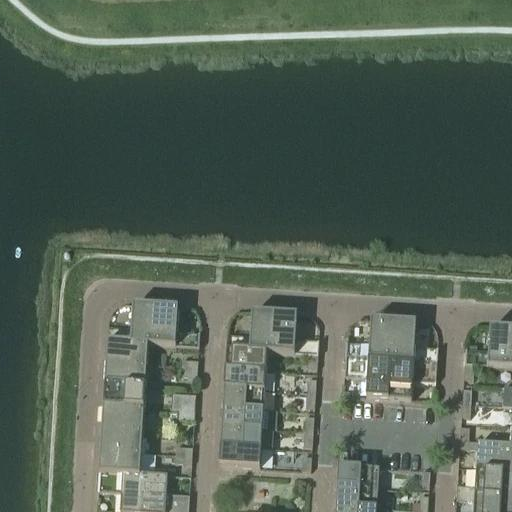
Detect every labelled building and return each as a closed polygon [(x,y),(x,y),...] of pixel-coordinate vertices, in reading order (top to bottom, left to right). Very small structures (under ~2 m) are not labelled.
[(153,351),(155,311),(133,309),(130,347),(130,349),(148,350),(148,351),(153,351)] [(175,352),(178,312),(155,311),(153,351),(175,352)] [(272,358),(274,318),(252,317),(249,355),(249,356),(267,357),(267,358),(272,358)] [(294,360),(297,320),(274,318),(272,358),(294,360)] [(391,365),(393,326),(371,324),(368,362),(345,361),(345,362),(391,365)] [(413,365),(416,327),(393,326),(391,365),(436,368),(436,367),(413,365)] [(510,373),(511,335),(511,333),(490,332),(487,372),(510,373)] [(146,371),(148,351),(148,350),(130,349),(130,347),(107,346),(106,369),(146,371)] [(266,377),(267,358),(267,357),(249,356),(249,355),(226,353),(225,374),(266,377)] [(317,374),(317,360),(309,360),(308,374),(317,374)] [(388,404),(391,365),(345,362),(344,382),(367,384),(366,403),(388,404)] [(197,375),(198,366),(181,365),(180,374),(197,375)] [(435,388),(436,368),(391,365),(388,404),(411,406),(412,387),(435,388)] [(145,393),(146,371),(106,369),(104,390),(145,393)] [(473,385),(474,371),(464,370),(463,384),(473,385)] [(197,383),(197,375),(180,374),(180,382),(197,383)] [(264,396),(266,377),(225,374),(224,393),(264,396)] [(315,399),(316,385),(307,385),(306,398),(315,399)] [(144,415),(145,393),(104,390),(103,412),(144,415)] [(263,415),(264,396),(224,393),(222,412),(263,415)] [(470,409),(471,395),(462,394),(462,408),(470,409)] [(314,414),(315,399),(306,398),(305,413),(314,414)] [(194,418),(195,409),(178,408),(178,417),(194,418)] [(470,422),(470,409),(462,408),(461,422),(470,422)] [(142,436),(144,415),(103,412),(102,434),(142,436)] [(262,434),(263,415),(222,412),(221,431),(262,434)] [(194,426),(194,418),(178,417),(177,425),(194,426)] [(313,437),(314,422),(305,422),(304,437),(313,437)] [(261,453),(262,434),(221,431),(220,451),(261,453)] [(503,475),(505,449),(468,446),(469,433),(460,432),(459,454),(477,455),(475,474),(503,475)] [(141,458),(142,436),(102,434),(100,455),(141,458)] [(312,452),(313,437),(304,437),(303,452),(312,452)] [(511,475),(511,450),(510,450),(510,449),(505,449),(503,475),(511,475)] [(259,473),(261,453),(220,451),(219,471),(259,473)] [(192,461),(192,453),(176,452),(175,460),(192,461)] [(140,479),(141,458),(100,455),(99,477),(140,480),(140,479)] [(191,470),(192,461),(175,460),(174,469),(191,470)] [(310,477),(311,463),(302,462),(301,476),(310,477)] [(378,494),(379,474),(338,471),(337,491),(378,494)] [(502,501),(503,475),(475,474),(474,492),(456,490),(456,498),(502,501)] [(511,475),(503,475),(502,501),(511,501),(511,475)] [(429,491),(430,477),(421,476),(420,490),(429,491)] [(142,511),(145,479),(140,479),(140,480),(99,477),(98,497),(121,499),(119,511),(142,511)] [(188,511),(189,501),(166,499),(167,481),(145,479),(142,511),(188,511)] [(360,511),(376,511),(378,494),(337,491),(336,510),(360,511)] [(500,511),(502,501),(456,498),(455,505),(473,506),(473,511),(500,511)] [(427,511),(428,501),(419,501),(418,511),(427,511)] [(511,511),(511,501),(502,501),(500,511),(511,511)]
